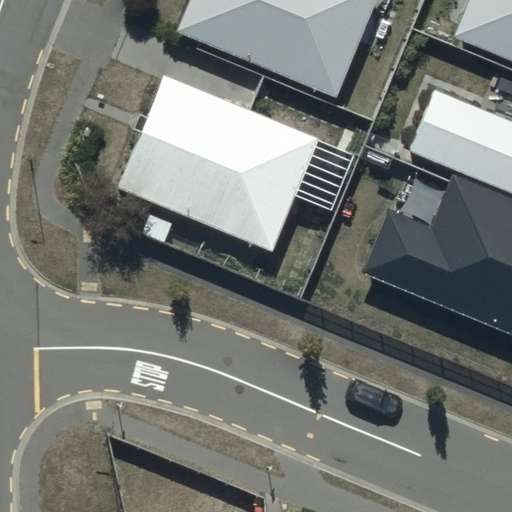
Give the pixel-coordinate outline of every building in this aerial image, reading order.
[(188,0),(175,33),(199,44),(334,100),(376,0),(188,0)] [(511,0),(469,0),(453,40),(511,64),(511,0)] [(250,113),(161,76),(141,124),(114,188),(147,201),(269,252),(316,141),(250,113)] [(409,154),(511,196),(511,127),(434,95),(409,154)] [(511,203),(450,177),(448,183),(428,229),(387,212),(361,274),(511,338),(511,203)]
